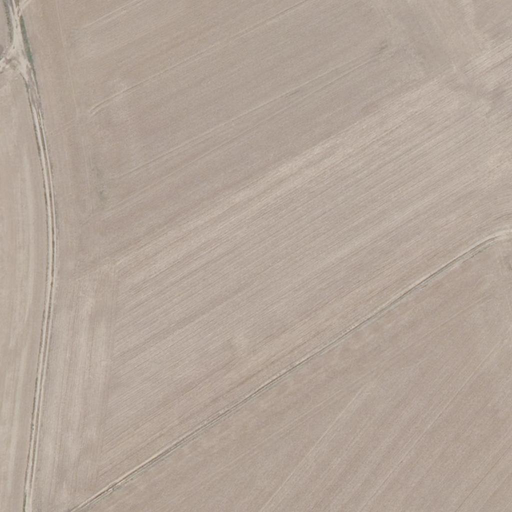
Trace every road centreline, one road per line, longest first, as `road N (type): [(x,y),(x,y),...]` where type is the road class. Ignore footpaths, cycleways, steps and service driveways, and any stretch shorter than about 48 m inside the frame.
road 1 (track): [(6,0),(21,54),(49,270),(30,511)]
road 2 (track): [(80,511),(511,230)]
road 3 (track): [(414,0),(511,195)]
